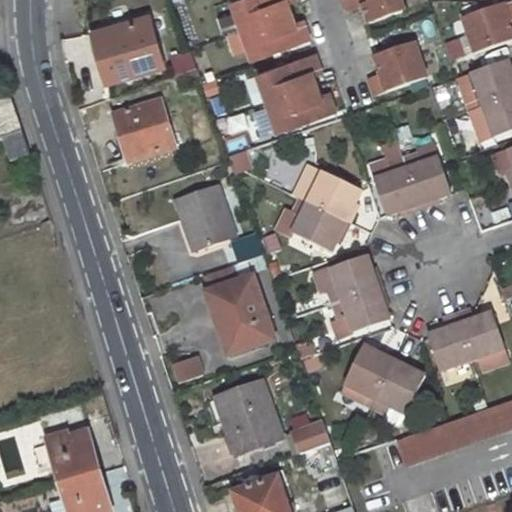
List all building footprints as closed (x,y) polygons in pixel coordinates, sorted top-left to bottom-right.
[(241,32),(289,15),(285,4),(295,1),(294,0),(235,0),(230,2),(241,32)] [(363,7),(370,26),(406,13),(401,0),(342,0),(346,12),(363,7)] [(511,3),(485,13),(461,20),(474,56),(511,43),(511,31),(509,23),(511,22),(511,3)] [(252,60),(285,49),(308,40),(303,22),(293,25),(289,15),(241,32),(252,60)] [(150,19),(93,32),(104,83),(162,69),(150,19)] [(374,96),(411,83),(427,78),(415,40),(374,55),(380,74),(368,78),(374,96)] [(191,52),(170,59),(176,76),(197,70),(191,52)] [(288,63),(256,74),(266,103),(297,92),(313,86),(314,86),(310,76),(320,73),(313,55),(290,64),(290,63),(288,63)] [(511,74),(507,60),(469,72),(481,107),(511,96),(511,74)] [(297,92),(266,103),(276,132),(333,112),(327,93),(317,96),(314,86),(313,86),(297,92)] [(0,89),(0,140),(0,141),(8,163),(28,155),(6,88),(0,89)] [(511,96),(481,107),(492,136),(511,128),(511,96)] [(158,101),(112,117),(128,162),(173,146),(158,101)] [(253,127),(226,131),(228,146),(255,142),(253,127)] [(511,157),(511,162),(502,166),(509,186),(511,184),(511,147),(509,148),(511,157)] [(418,150),(400,156),(418,206),(452,195),(439,157),(422,162),(418,150)] [(232,176),(250,168),(244,152),(225,160),(232,176)] [(392,173),(373,180),(375,184),(387,217),(418,206),(400,156),(387,160),(392,173)] [(306,184),(299,199),(345,222),(361,190),(323,172),(316,189),(306,184)] [(218,189),(179,203),(193,249),(233,235),(218,189)] [(302,219),(294,234),(331,252),(345,222),(299,199),(292,214),(302,219)] [(256,233),(229,242),(238,266),(264,257),(256,233)] [(367,255),(327,270),(332,286),(323,290),(329,306),(379,289),(367,255)] [(211,295),(207,296),(228,357),(274,341),(253,280),(237,285),(232,269),(205,278),(211,295)] [(505,302),(511,298),(511,288),(501,292),(505,302)] [(379,289),(329,306),(335,322),(344,318),(350,335),(390,321),(379,289)] [(470,310),(455,315),(471,361),(506,349),(493,313),(474,320),(470,310)] [(455,315),(440,320),(444,330),(428,336),(440,371),(471,361),(455,315)] [(303,375),(319,371),(314,345),(298,348),(303,375)] [(364,347),(343,387),(358,394),(353,402),(368,410),(393,361),(364,347)] [(196,357),(167,367),(174,387),(203,377),(196,357)] [(393,361),(368,410),(383,417),(387,407),(404,415),(425,376),(393,361)] [(268,383),(229,397),(241,432),(233,435),(240,456),(288,440),(268,383)] [(229,397),(221,399),(233,435),(241,432),(229,397)] [(511,402),(396,441),(405,466),(511,429),(511,402)] [(323,421),(294,432),(302,455),(331,445),(323,421)] [(110,511),(86,432),(45,444),(65,511),(110,511)] [(355,511),(331,445),(302,455),(309,475),(315,473),(328,511),(355,511)] [(289,511),(276,472),(244,483),(246,490),(234,495),(239,511),(289,511)]
